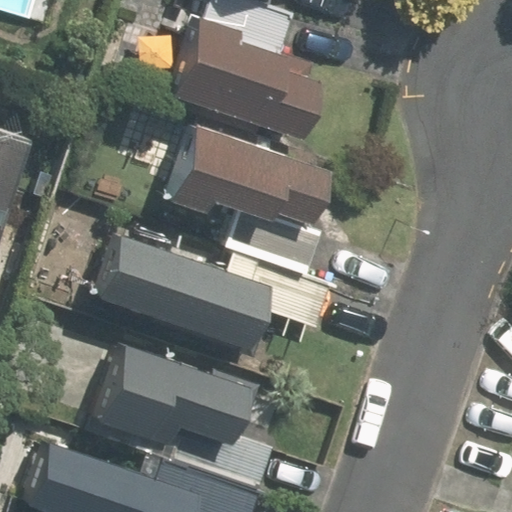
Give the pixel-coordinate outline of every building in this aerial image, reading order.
[(152,85),(289,134),(315,61),(178,12),(152,85)] [(0,184),(21,127),(0,119),(0,184)] [(308,171),(167,121),(145,183),(286,233),(308,171)] [(265,288),(102,231),(80,295),(242,352),(265,288)] [(249,391),(104,340),(78,413),(223,465),(249,391)] [(244,511),(250,497),(152,462),(147,478),(30,437),(7,501),(37,511),(177,511),(179,508),(189,511),(244,511)]
